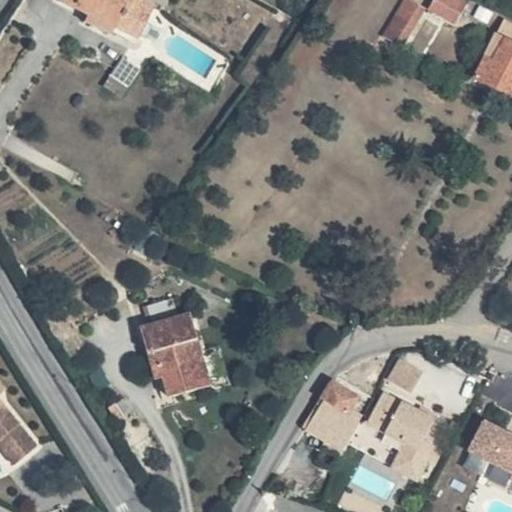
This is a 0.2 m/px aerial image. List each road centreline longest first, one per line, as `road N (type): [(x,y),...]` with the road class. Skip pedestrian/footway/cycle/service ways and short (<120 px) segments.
road 1 (residential): [(243,511),(336,361),(357,344),(406,336),(466,343)]
road 2 (residential): [(137,511),(0,284)]
